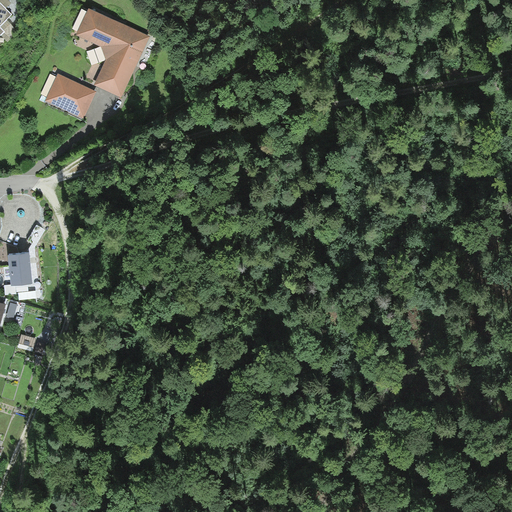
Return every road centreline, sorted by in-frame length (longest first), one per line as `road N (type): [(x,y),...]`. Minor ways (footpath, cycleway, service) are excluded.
road 1 (track): [(0,491),(70,299),(68,223),(39,182),(189,105),(342,0)]
road 2 (track): [(511,72),(261,119),(60,173)]
road 3 (track): [(511,220),(469,264),(411,373),(320,511)]
